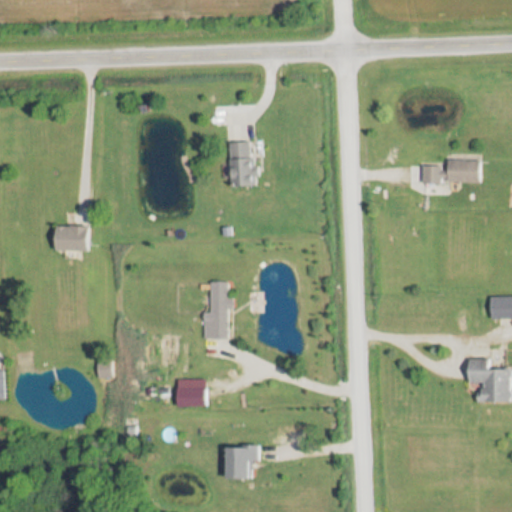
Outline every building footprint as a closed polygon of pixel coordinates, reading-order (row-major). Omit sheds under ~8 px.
[(257,142),(233,142),(234,188),(258,188),(257,142)] [(483,183),(483,160),(450,160),(450,164),(420,164),(420,183),(483,183)] [(58,227),(58,251),(93,251),(93,227),(58,227)] [(206,338),(231,338),(231,281),(212,281),(212,312),(206,312),(206,338)] [(511,317),(511,296),(492,296),(492,318),(511,317)] [(493,358),(471,359),(471,383),(483,383),(483,401),(511,401),(511,368),(493,368),(493,358)] [(179,387),(179,406),(209,406),(209,387),(179,387)] [(255,478),(255,460),(261,460),(261,446),(231,446),(231,478),(255,478)]
